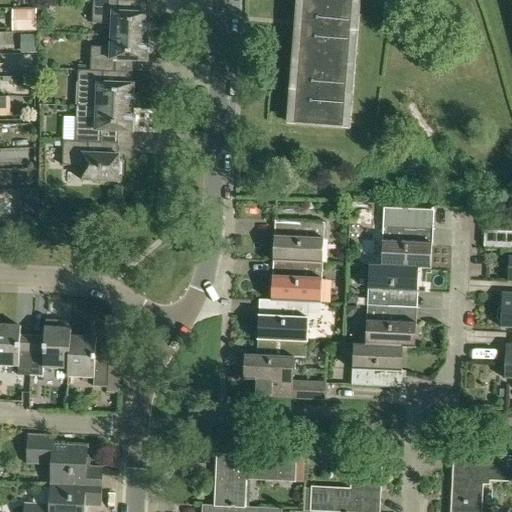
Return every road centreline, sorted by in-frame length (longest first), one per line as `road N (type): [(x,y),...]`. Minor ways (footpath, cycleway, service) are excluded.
road 1 (unclassified): [(177,336),(217,266),(229,0)]
road 2 (residential): [(464,219),(457,355),(441,386),(421,399),(413,511)]
road 3 (unclassified): [(177,336),(104,288),(0,277)]
road 4 (residential): [(139,420),(0,416)]
